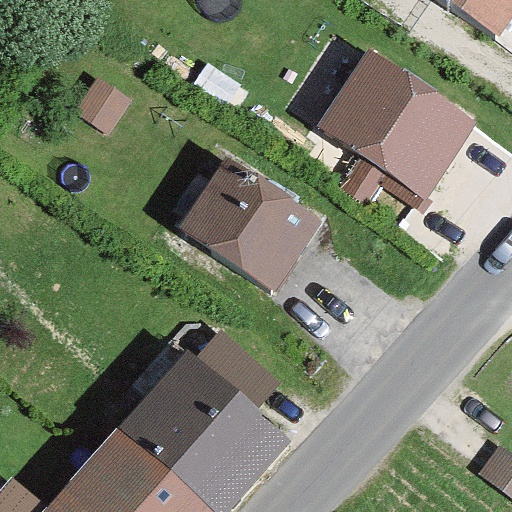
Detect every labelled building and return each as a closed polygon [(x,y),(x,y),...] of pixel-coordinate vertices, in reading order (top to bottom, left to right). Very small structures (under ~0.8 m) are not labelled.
[(511,0),(431,0),(431,1),(498,46),(511,25),(511,0)] [(425,203),(472,130),(376,67),(328,139),(425,203)] [(105,92),(87,118),(113,136),(130,109),(105,92)] [(233,168),(195,223),(226,245),(216,258),(273,296),(320,228),(233,168)] [(185,236),(216,258),(226,245),(195,223),(185,236)] [(231,327),(131,437),(201,511),(226,511),(282,449),(284,443),(257,416),(288,381),(231,327)] [(201,511),(131,437),(127,442),(120,435),(110,443),(120,451),(65,511),(43,511),(18,491),(0,509),(0,511),(201,511)] [(511,470),(498,460),(478,485),(511,509),(511,470)]
